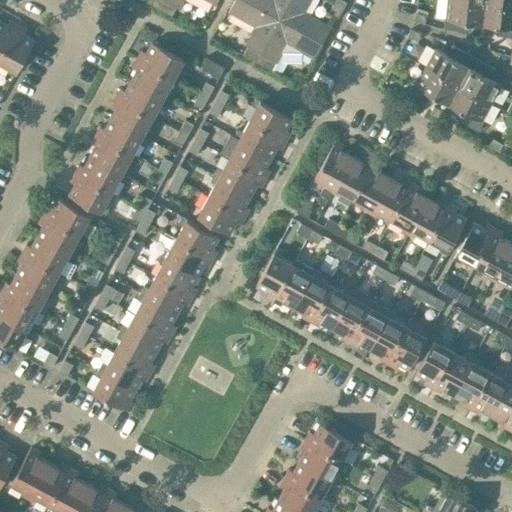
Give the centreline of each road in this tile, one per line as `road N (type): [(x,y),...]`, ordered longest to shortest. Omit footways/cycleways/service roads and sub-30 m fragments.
road 1 (residential): [(218,499),(297,377),(511,495)]
road 2 (residential): [(511,180),(344,87),(384,0)]
road 3 (residential): [(0,227),(21,191),(24,142),(84,14),(56,0)]
road 4 (residential): [(218,499),(0,380)]
